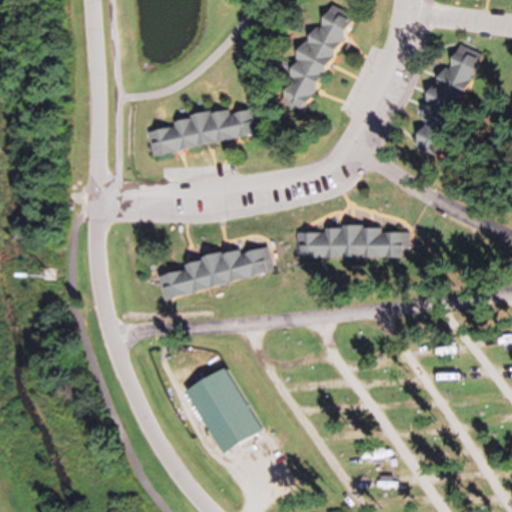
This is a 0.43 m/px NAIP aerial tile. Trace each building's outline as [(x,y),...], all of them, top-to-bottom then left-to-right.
[(348,14),(329,6),(318,31),(309,27),(278,103),(306,115),(348,14)] [(480,56),(456,44),(433,93),(458,105),(480,56)] [(255,138),(250,110),(146,128),(151,156),(255,138)] [(433,156),(442,135),(420,126),(412,147),(433,156)] [(408,229),(326,227),(326,233),(298,232),(297,257),(407,259),(408,229)] [(271,274),(266,245),(184,260),(185,268),(157,274),(161,295),(271,274)] [(224,367),(183,388),(218,453),(259,431),(224,367)] [(481,419),(481,427),(504,427),(504,419),(481,419)]
